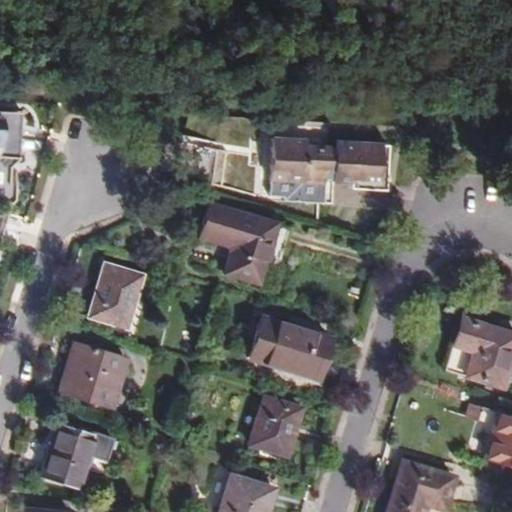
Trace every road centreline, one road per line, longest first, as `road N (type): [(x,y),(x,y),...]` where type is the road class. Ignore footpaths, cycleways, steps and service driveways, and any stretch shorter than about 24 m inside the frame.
road 1 (residential): [(335,511),(402,274),(418,249),(485,234),(511,242)]
road 2 (residential): [(0,406),(50,227),(87,183)]
